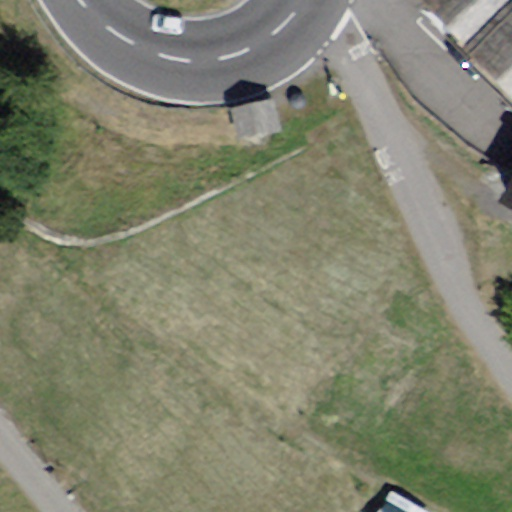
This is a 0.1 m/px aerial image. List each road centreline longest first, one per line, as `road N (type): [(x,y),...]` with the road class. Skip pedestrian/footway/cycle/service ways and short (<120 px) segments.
road 1 (unclassified): [(314,0),(345,46),(368,116),(511,400)]
road 2 (secondary): [(80,0),(118,35),(194,60),(246,49),(302,0)]
